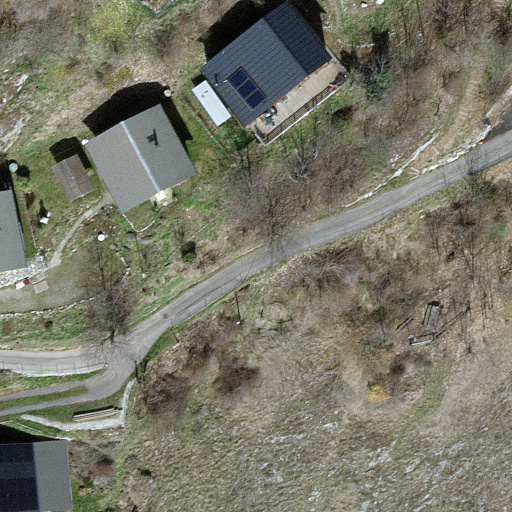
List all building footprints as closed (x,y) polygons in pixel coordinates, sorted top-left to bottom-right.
[(287,2),(201,68),(244,123),(330,56),(287,2)] [(161,105),(88,143),(122,211),(196,174),(161,105)] [(77,154),(52,167),(70,202),(96,189),(77,154)] [(0,192),(0,270),(26,266),(10,190),(0,192)] [(64,441),(0,445),(0,511),(15,511),(69,509),(64,441)]
